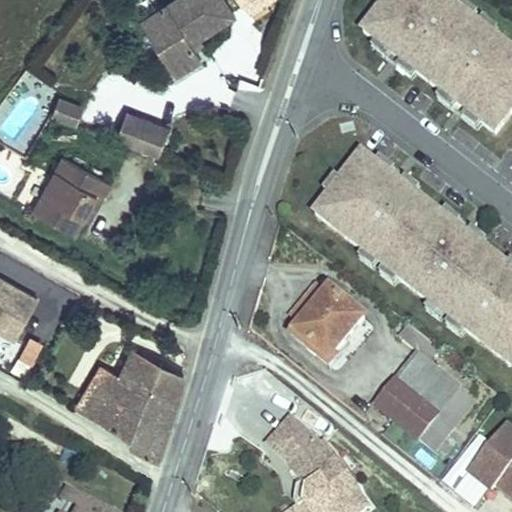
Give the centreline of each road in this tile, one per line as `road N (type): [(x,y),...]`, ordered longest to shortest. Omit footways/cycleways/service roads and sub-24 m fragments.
road 1 (residential): [(295,71),(162,511)]
road 2 (unknown): [(214,350),(444,511)]
road 3 (residential): [(295,71),(396,120),(511,212)]
